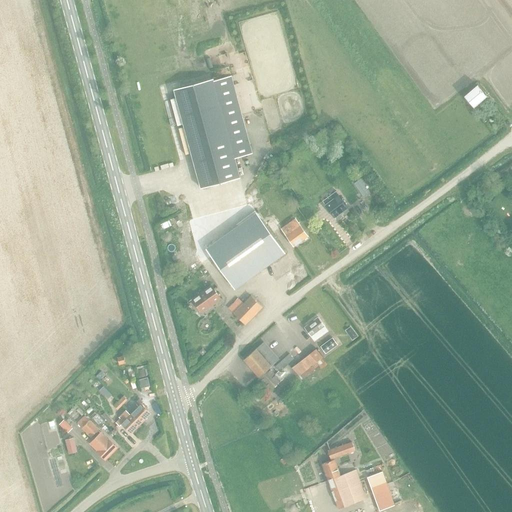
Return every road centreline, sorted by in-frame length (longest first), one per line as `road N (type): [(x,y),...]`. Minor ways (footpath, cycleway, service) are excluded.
road 1 (unclassified): [(174,399),(194,392),(260,329),(511,136)]
road 2 (secondary): [(174,399),(66,0)]
